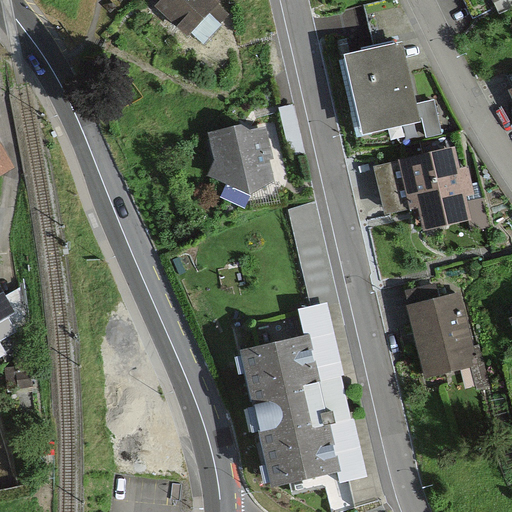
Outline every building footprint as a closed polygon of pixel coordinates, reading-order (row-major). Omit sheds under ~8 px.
[(219,7),(211,0),(159,0),(153,6),(184,39),(219,7)] [(400,44),(340,57),(358,137),(418,124),(400,44)] [(238,127),(209,137),(215,163),(208,177),(224,187),(219,202),(243,211),(245,195),(274,188),(269,164),(276,160),(266,128),(246,135),(238,127)] [(0,155),(0,174),(9,169),(0,155)] [(453,155),(377,172),(389,225),(413,219),(416,234),(468,221),(453,155)] [(461,296),(406,310),(425,381),(460,371),(464,387),(484,382),(461,296)] [(304,341),(238,354),(266,488),(332,474),(304,341)]
